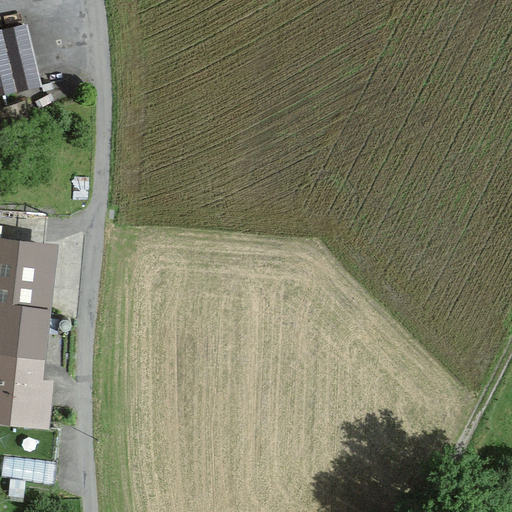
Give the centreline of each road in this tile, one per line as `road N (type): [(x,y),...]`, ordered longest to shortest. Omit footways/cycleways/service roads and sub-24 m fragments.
road 1 (unclassified): [(97,511),(92,352),(104,103),(95,0)]
road 2 (track): [(421,511),(511,345)]
